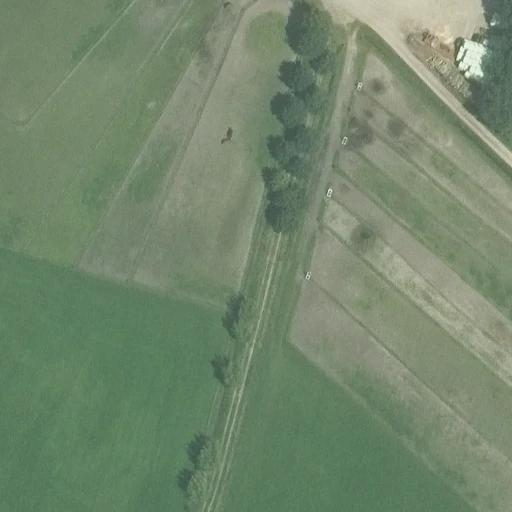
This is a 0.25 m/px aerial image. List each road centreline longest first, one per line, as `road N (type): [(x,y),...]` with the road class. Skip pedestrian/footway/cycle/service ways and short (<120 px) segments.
road 1 (track): [(202,511),(333,0)]
road 2 (track): [(341,0),(511,156)]
